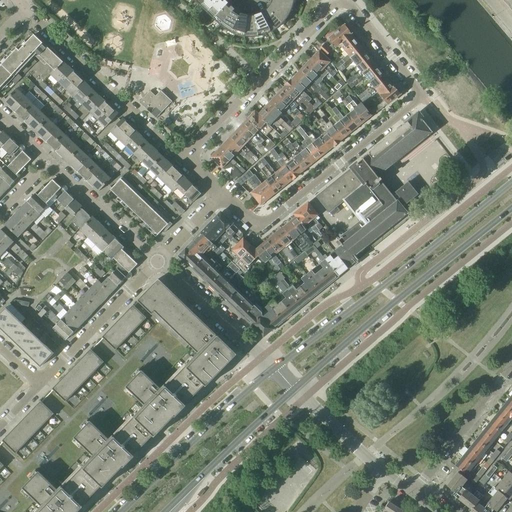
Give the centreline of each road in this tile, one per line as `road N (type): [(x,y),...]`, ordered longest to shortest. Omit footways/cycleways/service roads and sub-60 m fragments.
road 1 (residential): [(249,217),(271,217),(421,95),(351,7),(334,2)]
road 2 (secondary): [(511,181),(274,369)]
road 3 (secondary): [(294,388),(511,208)]
road 4 (residential): [(185,160),(24,8)]
road 5 (residential): [(185,160),(334,2)]
road 6 (secondary): [(274,369),(122,511)]
road 7 (secondary): [(166,511),(294,388)]
road 8 (residential): [(40,384),(157,262)]
road 9 (residential): [(410,493),(511,367)]
road 10 (residential): [(157,262),(48,163)]
road 11 (residential): [(157,262),(262,356)]
road 12 (residential): [(383,472),(294,388)]
